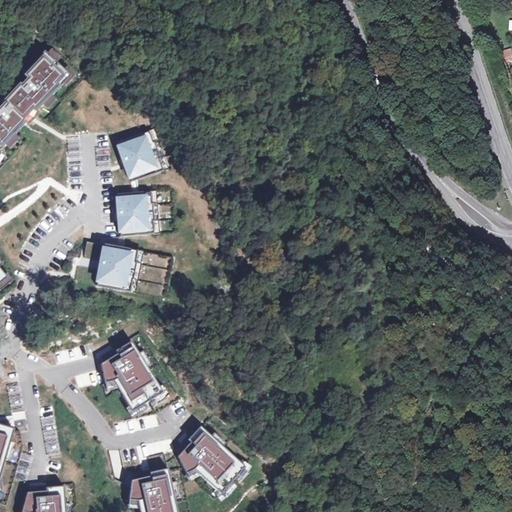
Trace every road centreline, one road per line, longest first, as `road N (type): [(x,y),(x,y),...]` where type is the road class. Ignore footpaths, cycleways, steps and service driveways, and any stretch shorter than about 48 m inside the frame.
road 1 (residential): [(0,353),(38,260),(87,204),(87,138)]
road 2 (unclassified): [(338,0),(384,105),(438,179)]
road 3 (unclassified): [(452,0),(511,168)]
